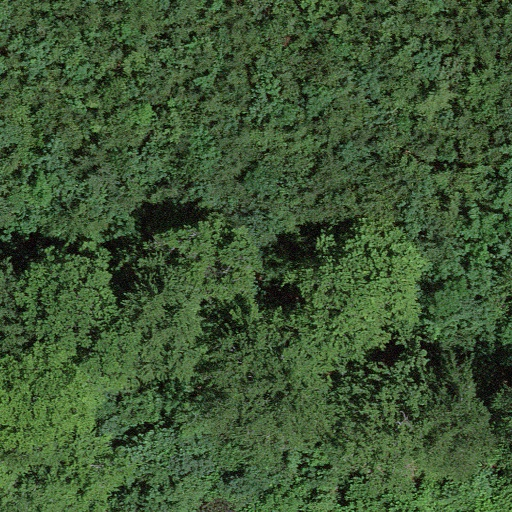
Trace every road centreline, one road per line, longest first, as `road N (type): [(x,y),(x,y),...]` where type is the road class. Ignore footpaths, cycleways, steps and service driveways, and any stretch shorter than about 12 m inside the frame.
road 1 (track): [(511,363),(415,348),(326,304),(0,215)]
road 2 (track): [(415,348),(0,340)]
